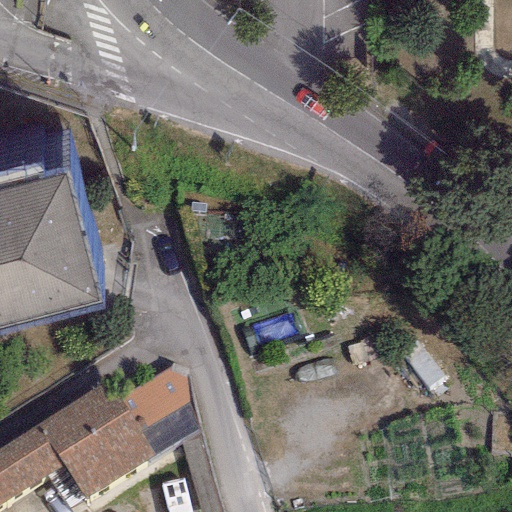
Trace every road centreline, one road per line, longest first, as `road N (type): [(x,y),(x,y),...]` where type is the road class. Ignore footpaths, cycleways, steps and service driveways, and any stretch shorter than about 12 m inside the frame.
road 1 (tertiary): [(511,273),(441,192),(260,99)]
road 2 (tertiary): [(0,41),(62,71),(260,99)]
road 3 (unclassified): [(178,325),(0,441)]
road 4 (unclassified): [(178,325),(145,280),(0,310)]
road 5 (unclassified): [(244,511),(178,325)]
road 6 (tertiary): [(260,99),(145,0)]
